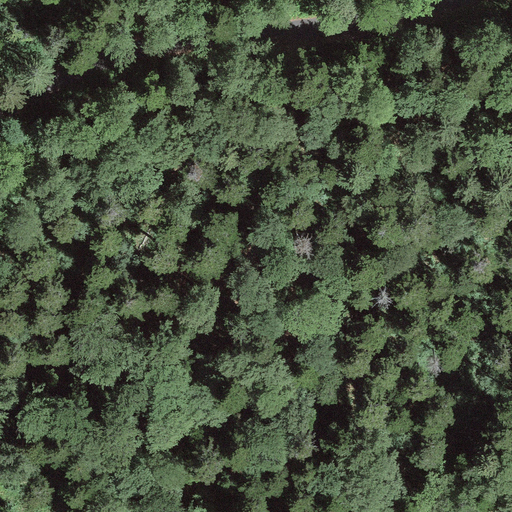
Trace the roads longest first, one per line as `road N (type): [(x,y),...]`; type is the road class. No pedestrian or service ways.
road 1 (track): [(453,0),(379,18),(194,41)]
road 2 (track): [(194,41),(112,54),(0,112)]
